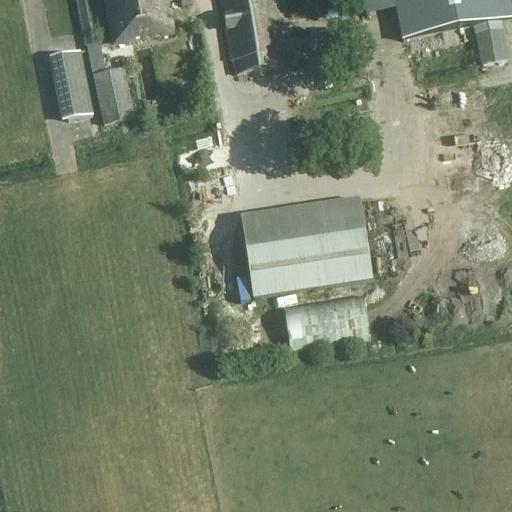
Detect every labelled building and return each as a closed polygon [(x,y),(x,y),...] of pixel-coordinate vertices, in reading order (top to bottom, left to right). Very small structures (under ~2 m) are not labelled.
[(102,0),(111,46),(172,35),(170,23),(164,24),(161,12),(167,10),(165,0),(102,0)] [(235,62),(238,79),(282,72),(279,54),(282,53),(273,0),(221,0),(232,63),(235,62)] [(511,17),(508,0),(393,0),(396,13),(402,43),(405,42),(407,42),(471,29),(475,28),(500,23),(511,20),(511,17)] [(483,69),(508,64),(500,23),(475,28),(483,69)] [(49,62),(62,125),(93,119),(80,56),(49,62)] [(92,79),(103,130),(134,123),(124,72),(92,79)] [(241,221),(253,303),(372,285),(360,203),(241,221)] [(282,311),(289,354),(368,342),(362,299),(282,311)]
